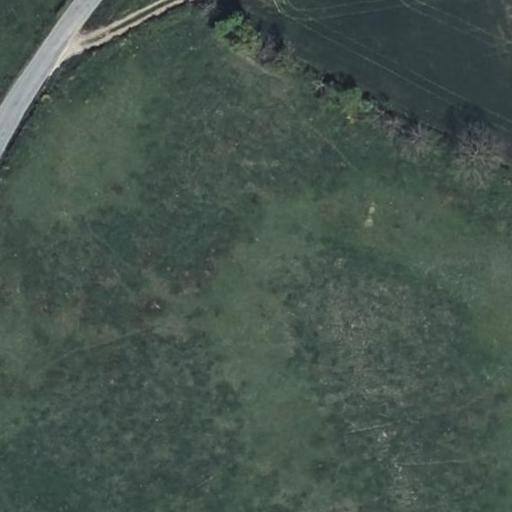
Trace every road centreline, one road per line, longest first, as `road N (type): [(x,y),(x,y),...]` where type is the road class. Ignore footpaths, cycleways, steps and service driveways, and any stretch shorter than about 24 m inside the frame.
road 1 (unclassified): [(91,0),(0,134)]
road 2 (track): [(168,0),(43,62)]
